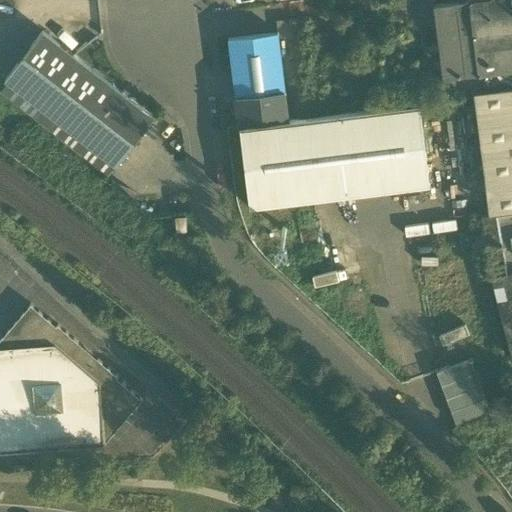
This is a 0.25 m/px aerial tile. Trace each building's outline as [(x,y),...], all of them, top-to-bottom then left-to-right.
[(391,0),(395,21),(411,19),(408,0),(391,0)] [(412,29),(437,26),(434,4),(433,0),(408,0),(411,19),(412,29)] [(453,76),(480,73),(470,0),(464,0),(434,4),(437,26),(443,77),(453,76)] [(511,0),(470,0),(480,73),(511,68),(511,0)] [(116,166),(117,166),(154,117),(123,92),(122,92),(43,30),(5,78),(8,81),(21,91),(43,108),(116,166)] [(236,97),(285,91),(278,32),(228,39),(236,97)] [(474,91),(511,86),(511,68),(480,73),(453,76),(455,94),(469,92),(474,91)] [(1,90),(35,117),(43,108),(21,91),(8,81),(1,90)] [(511,86),(474,91),(490,214),(511,211),(511,86)] [(240,126),(289,120),(285,91),(236,97),(239,126),(240,126)] [(240,126),(250,207),(430,184),(420,104),(289,120),(240,126)] [(109,175),(116,166),(43,108),(35,117),(109,175)] [(511,211),(490,214),(482,215),(492,274),(511,270),(511,211)] [(176,217),(177,232),(187,231),(186,216),(176,217)] [(511,270),(492,274),(511,353),(511,270)] [(0,432),(21,451),(104,445),(143,399),(117,377),(119,376),(58,323),(57,325),(31,303),(0,338),(0,432)] [(470,359),(437,371),(442,384),(475,372),(470,359)] [(475,372),(442,384),(446,397),(480,384),(475,372)] [(480,384),(446,397),(451,410),(485,397),(480,384)] [(485,397),(451,410),(456,423),(490,410),(485,397)]
